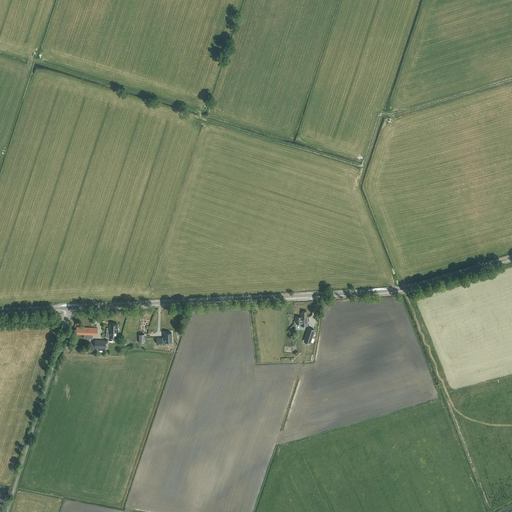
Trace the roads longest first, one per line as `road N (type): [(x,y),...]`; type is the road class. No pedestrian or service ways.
road 1 (tertiary): [(511,258),(390,291),(68,307)]
road 2 (unclassified): [(7,511),(68,307)]
